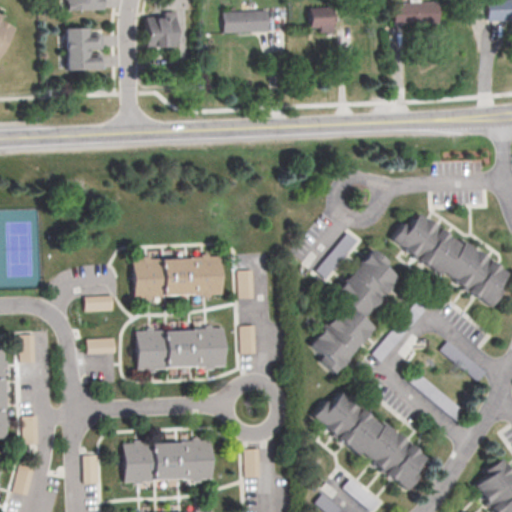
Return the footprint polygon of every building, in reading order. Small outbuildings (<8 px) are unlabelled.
[(99,8),(98,0),(62,0),(63,9),(99,8)] [(483,1),(500,0),(511,0),(511,20),(484,22),(483,1)] [(389,4),(434,2),(435,23),(390,25),(389,4)] [(307,16),(322,15),(322,7),(306,7),(307,16)] [(218,12),(263,10),(263,20),(264,31),(219,33),(218,12)] [(165,30),(173,30),(172,11),(164,11),(165,30)] [(174,45),(173,31),(164,31),(164,16),(143,16),(144,46),(174,45)] [(330,31),(329,16),(307,16),(307,26),(317,26),(317,31),(330,31)] [(0,46),(9,29),(0,23),(0,46)] [(62,27),(63,69),(99,67),(99,50),(98,50),(97,32),(87,32),(87,26),(62,27)] [(383,242),(393,226),(398,229),(409,212),(500,274),(491,286),(496,290),(482,310),(383,242)] [(331,371),(303,347),(337,306),(326,296),(365,250),(376,259),(373,262),(392,278),(360,315),(371,325),(331,371)] [(215,256),(217,295),(129,299),(127,260),(215,256)] [(248,269),(234,269),(235,282),(248,282),(248,269)] [(110,309),(110,294),(82,295),(82,310),(110,309)] [(236,352),(251,352),(251,324),(236,324),(236,352)] [(217,328),(220,366),(133,371),(131,333),(217,328)] [(31,333),(17,333),(17,361),(31,361),(31,333)] [(83,338),(83,352),(112,351),(111,336),(83,338)] [(334,392),(418,460),(409,472),(412,475),(400,491),(307,416),(319,401),(324,405),(334,392)] [(33,414),(19,414),(20,443),(34,442),(33,414)] [(205,441),(207,479),(121,484),(118,446),(205,441)] [(241,476),(256,475),(255,447),(241,448),(241,476)] [(80,482),(95,482),(95,453),(80,454),(80,482)] [(511,511),(511,482),(497,462),(467,485),(487,511),(511,511)] [(13,484),(27,486),(30,465),(17,463),(13,484)]
